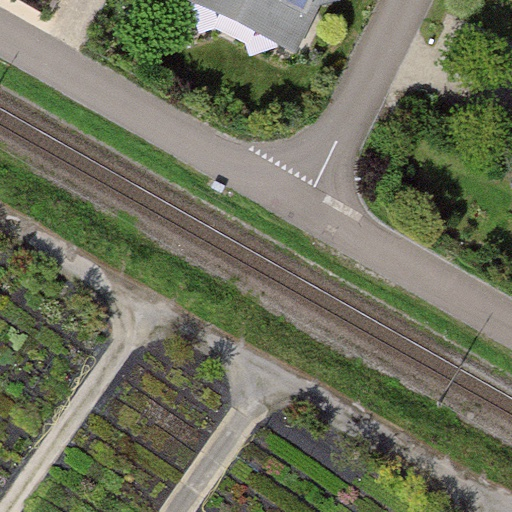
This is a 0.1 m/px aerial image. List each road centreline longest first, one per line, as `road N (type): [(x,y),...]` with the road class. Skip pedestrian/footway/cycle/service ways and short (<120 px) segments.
road 1 (residential): [(0,36),(304,212)]
road 2 (residential): [(304,212),(511,330)]
road 3 (residential): [(304,212),(406,0)]
